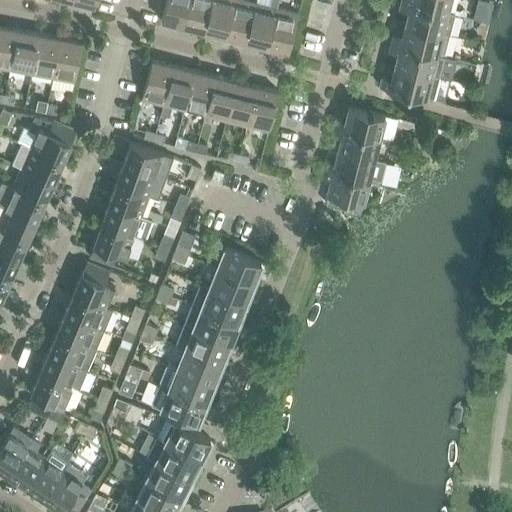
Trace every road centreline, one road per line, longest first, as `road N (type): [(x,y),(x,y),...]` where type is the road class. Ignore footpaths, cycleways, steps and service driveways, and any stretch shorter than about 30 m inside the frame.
road 1 (residential): [(0,385),(82,181),(121,32)]
road 2 (residential): [(221,511),(247,459),(225,418),(299,230)]
road 3 (residential): [(322,80),(121,32)]
road 4 (residential): [(299,230),(311,200),(299,172),(322,80)]
road 5 (residential): [(121,32),(0,5)]
